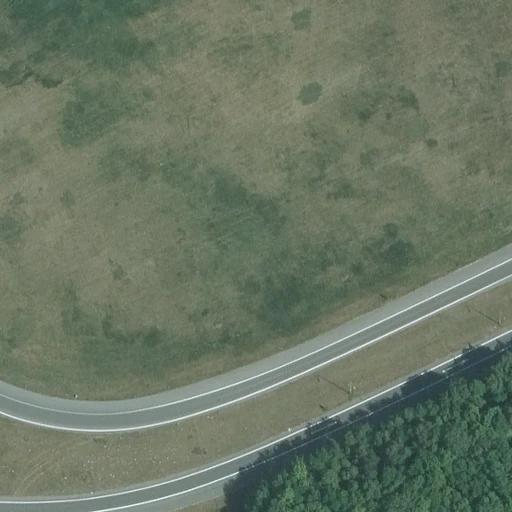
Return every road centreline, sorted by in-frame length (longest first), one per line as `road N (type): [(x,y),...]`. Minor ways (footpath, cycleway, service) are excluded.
road 1 (motorway): [(511,265),(182,411),(100,423),(0,404)]
road 2 (motorway): [(92,511),(195,489),(511,339)]
